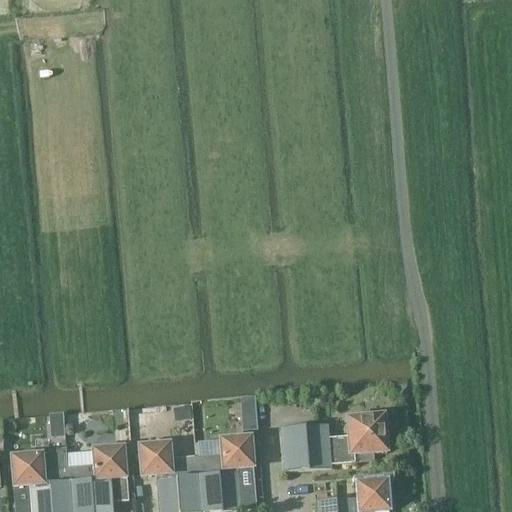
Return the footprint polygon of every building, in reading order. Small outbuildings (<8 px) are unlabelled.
[(313,410),(325,409),(324,397),(312,398),(313,410)] [(190,408),(174,410),(175,422),(192,420),(190,408)] [(242,434),(256,433),(255,418),(241,419),(242,434)] [(386,455),(383,418),(346,421),(348,439),(328,440),(327,428),(280,431),(283,475),(331,471),(331,468),(359,465),(359,457),(386,455)] [(1,437),(1,451),(10,451),(9,437),(1,437)] [(199,511),(240,511),(241,509),(256,508),(250,440),(220,442),(221,457),(196,459),(199,511)] [(170,461),(169,446),(138,449),(141,479),(156,478),(158,511),(199,511),(196,459),(170,461)] [(71,511),(112,511),(112,500),(126,499),(123,450),(92,453),(93,468),(68,470),(71,511)] [(71,511),(68,470),(66,452),(56,452),(56,455),(41,457),(11,459),(15,511),(71,511)] [(316,511),(388,511),(386,483),(356,485),(357,500),(316,504),(316,511)]
